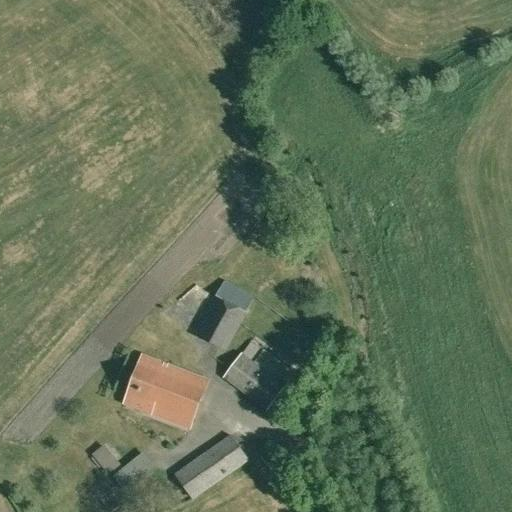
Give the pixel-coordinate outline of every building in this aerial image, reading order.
[(254,298),(224,282),(195,335),(225,352),(254,298)] [(173,323),(166,334),(187,347),(194,336),(173,323)] [(190,429),(208,380),(143,355),(124,404),(190,429)] [(242,355),(225,378),(266,409),(284,386),(242,355)] [(192,499),(248,459),(231,436),(176,475),(192,499)] [(94,447),(109,470),(122,462),(107,439),(94,447)] [(125,492),(156,467),(144,453),(114,477),(125,492)]
